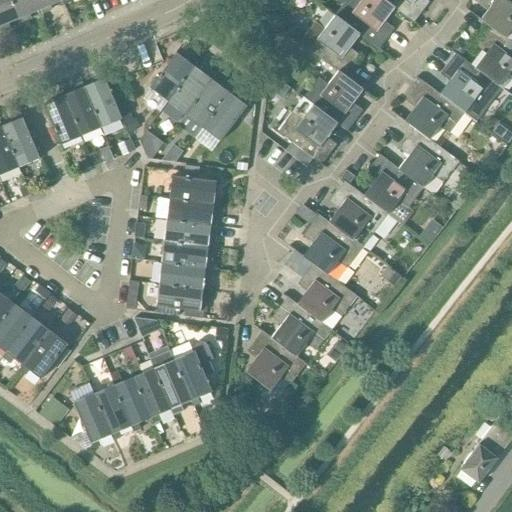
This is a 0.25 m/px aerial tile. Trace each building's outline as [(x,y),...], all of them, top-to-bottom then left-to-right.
[(6,25),(20,19),(12,0),(0,0),(0,30),(1,32),(8,29),(6,25)] [(27,16),(41,10),(36,0),(12,0),(20,19),(22,23),(29,20),(27,16)] [(48,7),(62,1),(61,0),(36,0),(41,10),(43,14),(50,11),(48,7)] [(385,22),(394,9),(383,0),(361,0),(359,3),(355,0),(347,0),(335,16),(359,35),(378,49),(394,29),(385,22)] [(383,0),(394,9),(414,23),(429,2),(426,0),(383,0)] [(511,0),(482,0),(491,7),(481,20),(490,28),(505,39),(511,29),(511,0)] [(278,16),(273,22),(274,23),(283,30),(288,24),(279,17),(278,16)] [(349,48),(359,35),(335,16),(325,29),(315,22),(300,43),(338,72),(344,76),(344,75),(359,56),(349,48)] [(511,42),(505,39),(490,28),(475,48),(485,55),(475,68),(499,87),(510,73),(511,75),(511,42)] [(459,42),(452,51),(456,54),(461,57),(468,49),(459,42)] [(168,103),(194,68),(198,63),(192,58),(188,63),(176,54),(150,89),(168,103)] [(450,80),(439,95),(465,114),(473,120),(499,87),(475,68),(456,54),(448,64),(448,63),(440,74),(445,79),(446,77),(450,80)] [(281,58),(271,58),(271,72),(281,72),(281,58)] [(211,81),(212,81),(215,76),(209,71),(205,76),(194,68),(168,103),(185,116),(211,81)] [(363,90),(344,75),(344,76),(338,72),(328,85),(318,78),(303,99),(337,124),(347,132),(362,111),(353,104),(363,90)] [(84,88),(101,128),(121,119),(120,117),(117,108),(108,86),(105,79),(104,79),(102,74),(94,77),(96,83),(84,88)] [(465,114),(439,95),(421,80),(405,101),(415,108),(405,122),(414,129),(429,141),(440,127),(449,134),(465,114)] [(222,89),(212,81),(211,81),(185,116),(202,128),(228,94),(229,94),(233,89),(226,84),(222,89)] [(84,88),(82,82),(74,85),(77,91),(64,97),(81,136),(101,128),(84,88)] [(64,97),(62,91),(55,94),(57,100),(43,106),(60,145),(81,136),(64,97)] [(229,94),(228,94),(202,128),(220,142),(247,107),(246,106),(250,101),(244,97),(240,102),(229,94)] [(327,137),(337,124),(303,99),(278,132),(302,150),(313,158),(322,165),(337,145),(327,137)] [(125,105),(117,108),(120,117),(129,113),(125,105)] [(2,129),(19,167),(39,158),(22,118),(22,119),(19,113),(12,116),(14,122),(2,128),(2,129)] [(131,116),(122,119),(128,135),(137,131),(131,116)] [(2,129),(2,128),(0,122),(0,175),(19,167),(2,129)] [(497,123),(491,132),(499,138),(505,129),(497,123)] [(414,129),(399,149),(409,156),(399,169),(424,188),(433,195),(443,182),(458,162),(458,161),(429,141),(414,129)] [(146,131),(139,140),(142,149),(153,136),(146,131)] [(122,156),(135,151),(131,141),(131,140),(117,145),(122,156)] [(172,145),(161,161),(174,163),(182,152),(172,145)] [(105,163),(114,160),(108,146),(99,150),(105,163)] [(302,150),(295,159),(301,163),(306,167),(313,158),(302,150)] [(364,196),(363,197),(388,215),(398,201),(408,209),(423,189),(424,188),(399,169),(379,155),(379,156),(364,176),(374,183),(364,196)] [(237,163),(236,170),(246,171),(247,164),(237,163)] [(199,174),(200,168),(184,166),(184,172),(199,174)] [(463,170),(457,177),(469,186),(475,179),(463,170)] [(172,176),(170,199),(213,205),(220,206),(220,205),(220,198),(214,197),(216,182),(172,176)] [(363,197),(364,196),(345,182),(329,202),(339,209),(329,222),(328,223),(363,248),(388,215),(363,197)] [(25,184),(18,188),(22,197),(29,194),(25,184)] [(140,196),(138,208),(139,208),(146,209),(147,197),(141,196),(140,196)] [(170,199),(167,220),(210,225),(210,226),(217,227),(217,226),(217,219),(211,218),(213,205),(170,199)] [(328,223),(329,222),(319,215),(304,236),(313,243),(303,257),(312,264),(338,282),(348,269),(347,269),(363,248),(328,223)] [(208,240),(210,226),(210,225),(167,220),(164,242),(207,247),(207,248),(214,249),(215,241),(208,240)] [(133,237),(135,238),(143,238),(144,224),(137,223),(135,223),(133,237)] [(427,225),(418,237),(429,245),(438,233),(427,225)] [(162,263),(162,264),(205,269),(211,270),(211,269),(212,262),(206,261),(207,248),(207,247),(164,242),(162,263)] [(131,257),(132,258),(144,259),(146,246),(134,244),(133,244),(131,257)] [(162,264),(159,285),(202,290),(208,291),(209,283),(203,283),(205,269),(162,264)] [(307,292),(297,305),(332,330),(341,317),(356,297),(338,282),(312,264),(305,274),(302,278),(297,284),(307,292)] [(380,277),(395,288),(402,279),(387,268),(380,277)] [(22,292),(30,282),(22,275),(14,286),(22,292)] [(39,285),(34,291),(46,300),(50,294),(51,294),(39,285)] [(200,304),(202,290),(159,285),(156,307),(159,308),(180,310),(184,311),(200,313),(200,312),(203,312),(206,312),(207,305),(200,304)] [(0,324),(15,305),(0,294),(0,324)] [(50,296),(42,307),(48,312),(57,301),(50,296)] [(332,330),(297,305),(287,297),(271,318),(281,325),(272,338),(296,357),(306,344),(316,351),(332,330)] [(6,353),(32,318),(15,305),(0,324),(0,348),(5,352),(6,353)] [(159,308),(158,314),(179,316),(180,310),(159,308)] [(70,328),(78,317),(68,309),(60,320),(70,328)] [(184,311),(184,317),(197,319),(202,319),(203,312),(200,312),(200,313),(184,311)] [(23,366),(49,331),(32,318),(6,353),(5,352),(2,358),(8,362),(12,357),(23,365),(23,366)] [(157,321),(133,318),(141,338),(142,338),(161,330),(157,322),(157,321)] [(217,329),(215,342),(226,343),(227,331),(217,329)] [(23,366),(23,365),(19,371),(25,376),(29,370),(41,379),(52,365),(58,369),(71,351),(65,347),(67,345),(49,331),(23,366)] [(296,357),(272,338),(262,331),(246,351),(256,359),(246,372),(270,391),(280,377),(286,382),(290,385),(306,364),(296,357)] [(338,340),(333,347),(342,354),(348,347),(338,340)] [(191,401),(194,407),(201,404),(198,398),(212,392),(205,375),(214,371),(209,361),(213,359),(208,347),(209,347),(209,345),(208,346),(204,342),(200,341),(195,343),(193,347),(194,353),(174,361),(191,401)] [(158,356),(150,359),(154,369),(158,379),(171,409),(174,415),(181,412),(178,406),(191,401),(174,361),(170,351),(169,351),(158,356)] [(137,362),(129,365),(134,378),(139,388),(152,418),(151,418),(154,424),(161,421),(158,415),(171,409),(158,379),(154,369),(142,374),(137,363),(137,362)] [(152,418),(134,378),(122,383),(118,371),(110,375),(115,386),(114,386),(132,426),(134,432),(141,430),(139,423),(151,418),(152,418)] [(118,432),(132,426),(114,386),(95,395),(112,435),(111,435),(114,441),(121,437),(118,432)] [(99,440),(111,435),(112,435),(95,395),(73,404),(91,444),(92,444),(94,449),(101,446),(99,440)] [(50,400),(38,414),(56,427),(67,413),(50,400)] [(460,469),(454,477),(471,489),(476,481),(478,483),(496,458),(511,436),(511,426),(499,416),(478,445),(460,469)]
